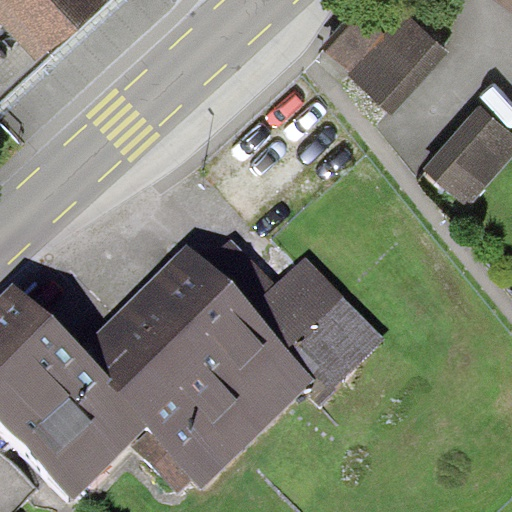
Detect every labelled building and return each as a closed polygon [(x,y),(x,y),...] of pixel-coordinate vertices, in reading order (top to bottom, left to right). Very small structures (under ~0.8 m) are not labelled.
[(0,0),(0,98),(115,0),(0,0)] [(382,0),(322,62),(384,122),(444,60),(382,0)] [(511,0),(483,0),(511,27),(511,0)] [(511,153),(511,143),(480,112),(422,172),(460,208),(511,153)] [(36,290),(0,326),(0,449),(62,511),(73,511),(126,460),(172,506),(188,491),(198,501),(305,395),(315,404),(380,340),(297,257),(271,283),(234,246),(218,261),(192,235),(86,340),(36,290)]
